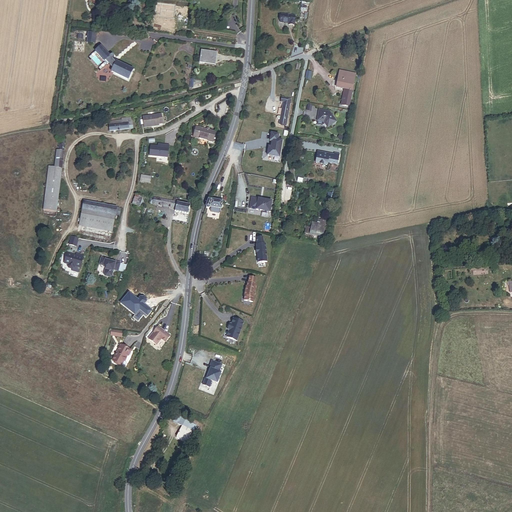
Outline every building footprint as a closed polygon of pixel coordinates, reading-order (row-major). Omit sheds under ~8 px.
[(287,25),(293,25),(294,15),(280,15),(279,22),(287,23),(287,25)] [(94,42),(95,33),(87,32),(86,41),(94,42)] [(113,58),(114,57),(114,56),(113,55),(112,55),(110,56),(101,45),(94,51),(96,53),(105,63),(106,61),(112,68),(111,71),(127,80),(132,70),(116,61),(115,62),(112,59),(113,58)] [(200,62),(216,65),(218,54),(201,51),(200,62)] [(105,63),(96,53),(89,59),(99,71),(106,65),(105,63)] [(339,83),(351,85),(352,84),(353,74),(341,72),(339,83)] [(351,85),(339,83),(337,89),(337,90),(343,91),(345,91),(344,97),(349,98),(351,99),(353,84),(352,84),(351,85)] [(275,125),(283,126),(286,104),(278,103),(276,116),(275,120),(275,125)] [(328,111),(318,110),(317,120),(324,121),(327,127),(332,124),(335,122),(336,121),(331,113),(330,114),(328,111)] [(159,111),(140,114),(142,126),(149,125),(149,123),(157,122),(160,122),(159,111)] [(131,127),(129,116),(119,118),(119,120),(102,123),(104,132),(131,127)] [(199,138),(213,142),(216,132),(202,128),(199,138)] [(279,157),(282,140),(277,139),(278,135),(271,133),(269,141),(271,141),(270,146),(268,146),(266,154),(279,157)] [(51,167),(59,168),(62,140),(59,139),(58,150),(54,150),(51,167)] [(159,147),(151,146),(150,157),(168,159),(169,146),(164,145),(164,147),(159,147)] [(337,164),(338,155),(333,154),(331,154),(330,155),(328,155),(328,153),(317,152),(316,163),(327,165),(327,162),(337,164)] [(40,209),(44,210),(49,167),(46,166),(40,209)] [(44,210),(53,211),(59,168),(51,167),(49,167),(44,210)] [(149,183),(151,176),(140,175),(139,181),(149,183)] [(131,206),(139,208),(143,197),(135,194),(131,206)] [(175,212),(189,215),(191,204),(178,202),(173,201),(150,197),(149,203),(176,208),(175,212)] [(271,212),(273,201),(252,197),(250,208),(271,212)] [(215,207),(222,209),(223,201),(223,199),(217,198),(217,200),(210,199),(206,208),(210,208),(211,207),(213,207),(213,210),(215,211),(215,207)] [(113,232),(115,216),(117,207),(83,202),(79,226),(113,232)] [(310,227),(305,226),(304,233),(308,233),(309,232),(323,235),(326,225),(324,224),(325,220),(320,219),(319,223),(311,222),(310,227)] [(267,262),(266,252),(267,252),(266,244),(264,244),(263,238),(256,238),(257,245),(256,245),(256,250),(256,253),(257,253),(258,263),(261,263),(263,263),(263,262),(267,262)] [(74,255),(64,252),(61,262),(65,263),(65,265),(66,266),(69,267),(71,267),(71,265),(77,267),(80,255),(76,253),(76,255),(74,255)] [(115,270),(117,262),(112,261),(112,262),(102,259),(103,258),(98,256),(96,263),(101,264),(103,268),(101,273),(102,275),(107,276),(108,275),(110,269),(115,270)] [(253,302),(257,285),(255,285),(257,278),(250,277),(247,288),(246,288),(244,296),(245,296),(244,300),(253,302)] [(237,341),(244,322),(234,318),(232,324),(230,323),(228,329),(229,330),(227,337),(237,341)] [(171,336),(158,327),(148,339),(157,346),(161,340),(165,343),(171,336)] [(123,332),(112,330),(111,336),(122,338),(123,332)] [(112,361),(121,366),(126,356),(125,356),(126,355),(127,355),(129,351),(128,351),(129,351),(120,346),(112,361)] [(218,384),(222,372),(220,372),(222,365),(210,361),(207,369),(208,371),(206,375),(205,376),(201,385),(210,388),(212,381),(218,384)] [(184,427),(189,429),(192,423),(175,414),(172,420),(176,423),(184,427)] [(185,434),(181,432),(184,427),(176,423),(171,433),(180,438),(182,439),(185,434)]
